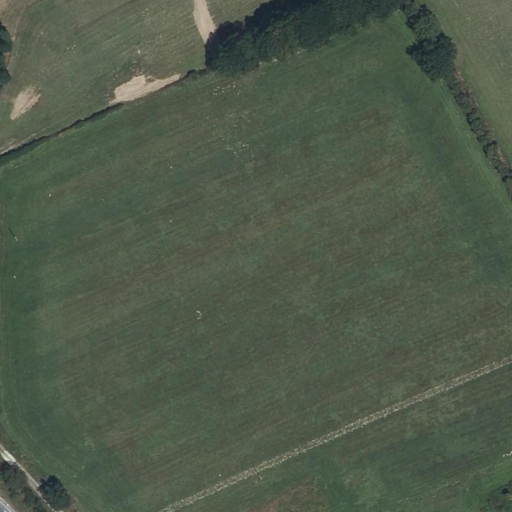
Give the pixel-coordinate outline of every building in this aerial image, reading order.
[(129,120),(115,125),(119,138),(134,132),(129,120)] [(213,168),(229,163),(224,149),(209,154),(213,168)] [(171,178),(177,191),(193,184),(186,170),(171,178)] [(269,191),(255,195),(259,208),(272,204),(269,191)] [(218,196),(204,200),(208,213),(222,210),(218,196)] [(245,248),(262,246),(260,232),(243,233),(245,248)] [(23,258),(37,253),(32,239),(18,244),(23,258)] [(188,265),(203,261),(199,248),(184,252),(188,265)] [(123,272),(107,274),(109,287),(124,285),(123,272)] [(82,290),(97,289),(96,274),(81,275),(82,290)] [(19,306),(33,302),(31,291),(17,295),(19,306)] [(147,295),(132,300),(136,312),(150,307),(147,295)] [(76,308),(62,308),(62,321),(76,321),(76,308)] [(18,360),(33,358),(31,345),(16,346),(18,360)]
